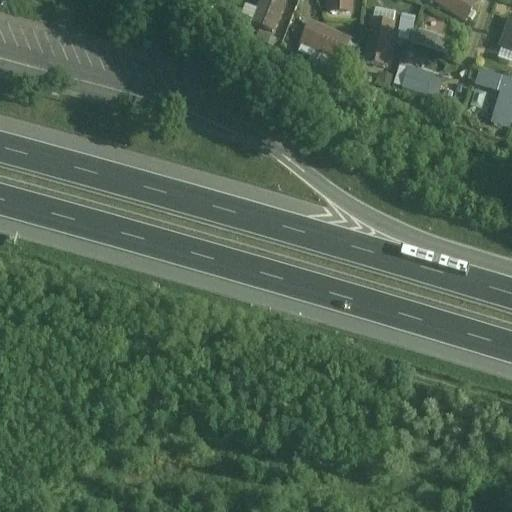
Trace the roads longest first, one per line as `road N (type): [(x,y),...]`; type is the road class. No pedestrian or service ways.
road 1 (motorway): [(511,292),(0,144)]
road 2 (motorway): [(0,197),(511,342)]
road 3 (track): [(0,256),(511,400)]
road 4 (motorway): [(511,274),(402,233),(250,132)]
